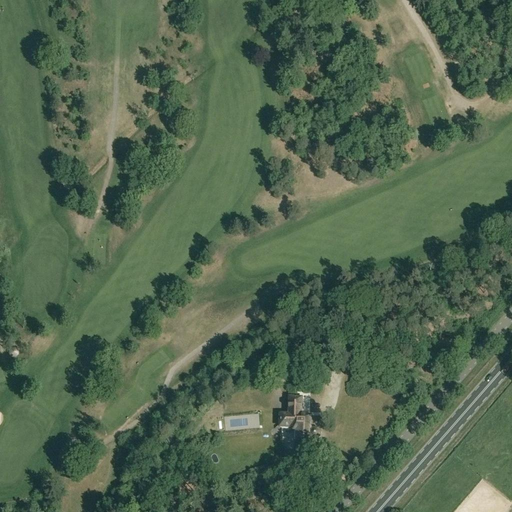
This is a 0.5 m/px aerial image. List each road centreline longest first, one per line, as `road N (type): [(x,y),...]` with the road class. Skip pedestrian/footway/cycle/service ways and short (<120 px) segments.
road 1 (unclassified): [(335,511),(511,316)]
road 2 (primary): [(377,511),(511,358)]
